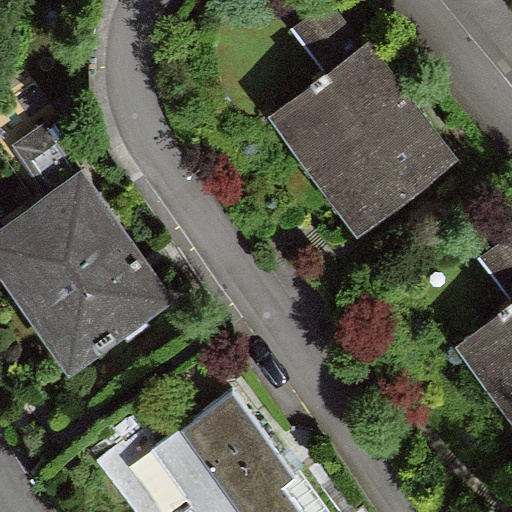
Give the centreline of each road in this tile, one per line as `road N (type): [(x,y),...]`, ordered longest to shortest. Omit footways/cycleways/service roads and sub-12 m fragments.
road 1 (residential): [(411,511),(154,140),(136,84),(138,18),(148,0)]
road 2 (residential): [(409,0),(511,124)]
